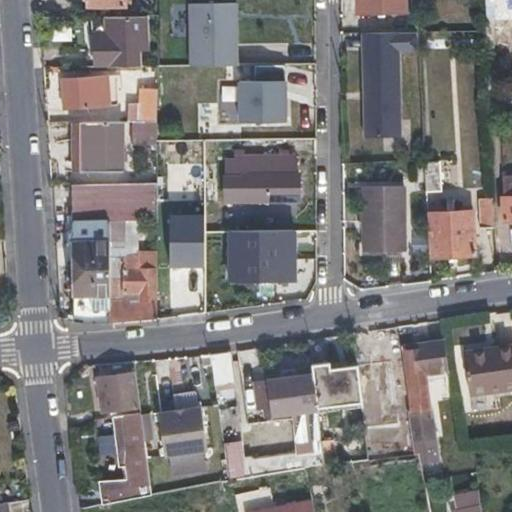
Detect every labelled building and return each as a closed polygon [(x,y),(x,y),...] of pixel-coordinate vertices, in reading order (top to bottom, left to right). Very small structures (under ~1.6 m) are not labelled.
[(404,10),(404,0),(356,0),(357,10),(404,10)] [(185,64),(235,65),(237,2),(187,1),(185,64)] [(143,48),(143,30),(143,13),(106,14),(106,30),(93,31),(94,65),(136,65),(136,48),(143,48)] [(361,30),(364,137),(403,135),(400,51),(419,50),(419,29),(361,30)] [(268,72),(267,127),(297,127),(298,72),(268,72)] [(106,105),(106,90),(105,75),(62,78),(64,107),(106,105)] [(137,103),(145,102),(153,102),(153,80),(136,80),(137,103)] [(245,127),(245,118),(245,87),(213,87),(213,127),(203,127),(202,156),(233,156),(234,149),(234,127),(245,127)] [(76,120),(77,145),(77,169),(120,169),(119,120),(76,120)] [(129,120),(130,131),(130,143),(155,142),(155,120),(129,120)] [(267,156),(255,156),(242,156),(242,172),(241,172),(240,177),(222,177),(222,199),(296,199),(297,127),(267,127),(267,156)] [(244,149),(245,127),(234,127),(234,149),(244,149)] [(425,191),(439,190),(453,189),(451,161),(423,162),(425,191)] [(213,168),(167,169),(168,202),(214,201),(213,168)] [(511,174),(501,175),(503,196),(502,196),(504,218),(511,217),(511,174)] [(86,308),(109,305),(105,263),(104,220),(122,219),(140,218),(158,217),(157,181),(69,184),(71,296),(86,308)] [(384,250),(383,185),(363,185),(363,250),(384,250)] [(404,185),(383,185),(384,250),(405,250),(404,185)] [(492,200),(485,200),(477,201),(478,226),(494,225),(492,200)] [(430,256),(452,255),(474,253),(472,210),(428,212),(430,256)] [(105,263),(109,305),(110,322),(155,317),(155,267),(142,268),(141,257),(123,257),(122,219),(104,220),(105,263)] [(293,228),(203,230),(204,281),(294,280),(293,228)] [(468,397),(493,393),(511,390),(511,345),(462,353),(468,397)] [(411,446),(422,445),(433,443),(430,412),(428,412),(425,390),(431,389),(431,377),(446,376),(442,346),(418,348),(419,353),(400,355),(411,446)] [(391,405),(388,380),(396,379),(392,349),(365,353),(371,407),(391,405)] [(210,363),(211,370),(213,385),(234,382),(229,351),(209,354),(210,363)] [(209,354),(199,355),(201,364),(210,363),(209,354)] [(331,363),(321,365),(311,367),(316,408),(361,401),(356,367),(332,370),(331,363)] [(133,373),(115,375),(98,378),(102,411),(138,406),(133,373)] [(494,405),(493,393),(468,397),(470,408),(494,405)] [(362,407),(361,401),(316,408),(317,410),(317,414),(362,407)] [(199,406),(156,412),(163,456),(168,455),(200,450),(205,449),(199,406)] [(149,495),(144,454),(139,413),(121,416),(129,483),(99,488),(101,504),(108,502),(149,495)] [(321,441),(324,464),(334,462),(330,440),(321,441)] [(200,450),(168,455),(171,475),(203,470),(200,450)] [(223,453),(227,480),(242,478),(268,473),(299,468),(296,454),(240,462),(238,451),(223,453)] [(148,511),(151,511),(149,495),(108,502),(109,511),(148,511)] [(479,511),(476,495),(452,500),(453,511),(479,511)] [(315,511),(313,501),(254,511),(315,511)]
